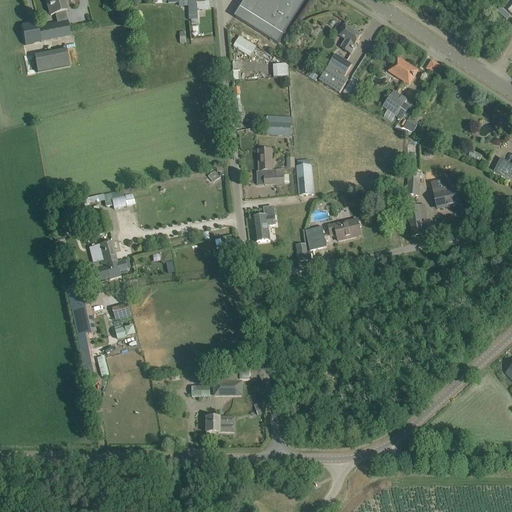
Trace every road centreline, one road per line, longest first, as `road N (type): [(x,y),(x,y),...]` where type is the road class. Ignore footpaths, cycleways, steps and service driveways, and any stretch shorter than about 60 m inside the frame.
road 1 (unclassified): [(249,278),(219,0)]
road 2 (unclassified): [(278,458),(0,457)]
road 3 (unclassified): [(249,278),(511,223)]
road 4 (unclassified): [(348,460),(382,452),(511,333)]
road 5 (unclassified): [(278,458),(249,278)]
road 6 (tertiary): [(511,90),(372,0)]
road 7 (track): [(511,459),(391,459),(382,452)]
